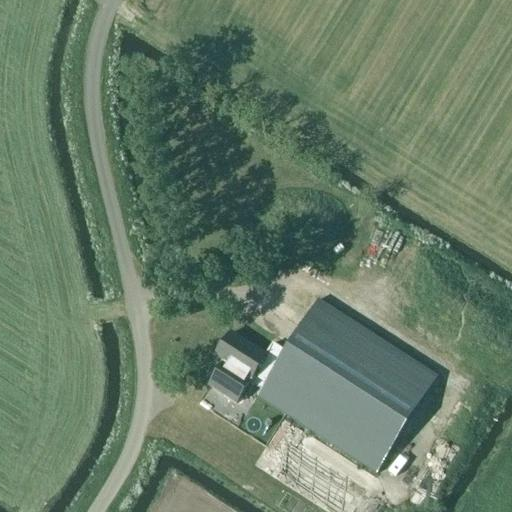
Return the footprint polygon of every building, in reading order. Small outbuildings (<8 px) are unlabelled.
[(201,168),(205,179),(220,173),(215,162),(201,168)] [(362,291),(379,299),(394,270),(376,262),(362,291)] [(475,277),(468,292),(461,288),(442,326),(437,324),(429,341),(454,354),(488,283),(475,277)] [(324,511),(354,511),(439,381),(319,304),(285,356),(271,347),(265,356),(231,334),(213,362),(263,394),(258,401),(287,419),(256,468),(324,511)] [(507,445),(511,436),(511,433),(494,424),(488,434),(507,445)]
